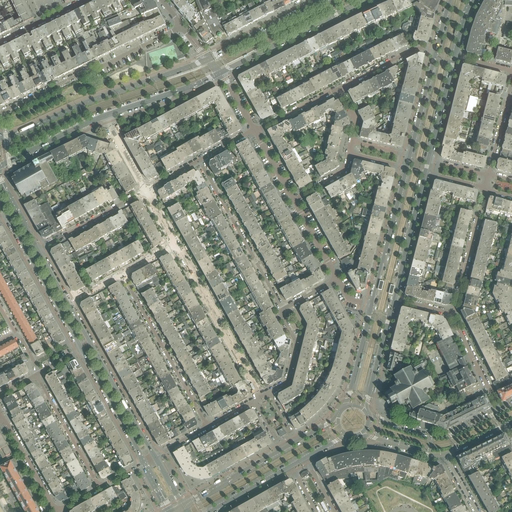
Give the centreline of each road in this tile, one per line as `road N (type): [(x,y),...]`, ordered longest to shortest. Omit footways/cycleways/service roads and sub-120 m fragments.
road 1 (secondary): [(208,59),(0,137)]
road 2 (residential): [(121,275),(207,427)]
road 3 (residential): [(259,397),(175,245)]
road 4 (residential): [(199,160),(281,310)]
road 5 (secondary): [(220,72),(364,0)]
road 6 (secondary): [(8,218),(82,350)]
road 7 (tertiary): [(406,167),(371,305)]
road 8 (residential): [(499,411),(442,436),(367,415)]
road 9 (residential): [(484,187),(452,314)]
road 10 (tertiary): [(393,298),(425,171)]
road 11 (residential): [(37,374),(99,487)]
road 12 (secondary): [(153,457),(91,345)]
road 13 (secondary): [(82,350),(144,461)]
road 14 (secondary): [(321,2),(208,59)]
road 15 (residential): [(145,190),(39,252)]
road 16 (secondary): [(105,115),(220,72)]
